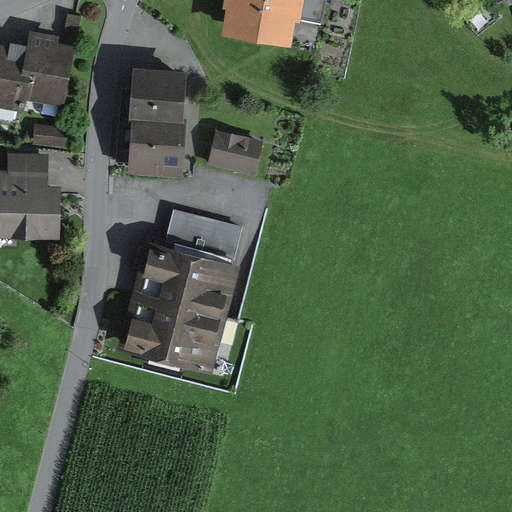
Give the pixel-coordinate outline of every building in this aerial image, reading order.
[(298,0),(226,0),(221,30),(291,43),(298,0)] [(81,14),(68,11),(64,32),(78,35),(81,14)] [(30,32),(27,45),(23,69),(29,70),(24,93),(60,100),(70,45),(54,42),(55,37),(30,32)] [(23,69),(27,45),(12,42),(11,48),(0,45),(0,100),(22,105),(24,93),(29,70),(23,69)] [(136,93),(180,95),(181,69),(137,67),(136,93)] [(123,92),(122,114),(178,117),(180,95),(136,93),(123,92)] [(178,117),(122,114),(120,159),(181,162),(183,118),(178,117)] [(67,125),(35,122),(33,142),(65,146),(67,125)] [(264,138),(216,127),(208,163),(256,175),(264,138)] [(49,153),(7,151),(8,167),(0,167),(0,234),(61,236),(61,183),(48,183),(49,153)] [(165,241),(149,237),(124,347),(213,371),(241,262),(232,260),(243,224),(173,208),(165,241)]
